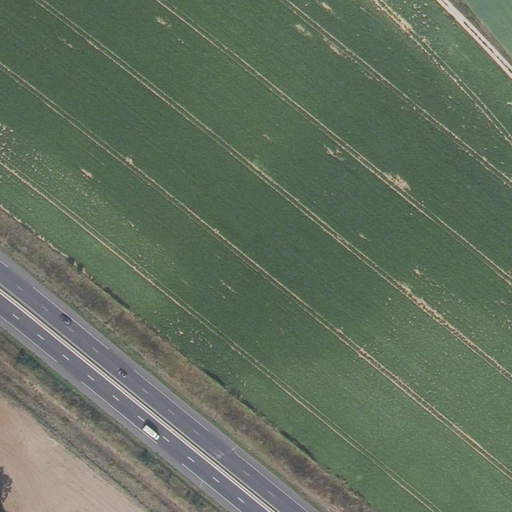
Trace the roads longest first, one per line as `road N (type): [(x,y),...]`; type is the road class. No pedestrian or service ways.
road 1 (motorway): [(294,511),(0,272)]
road 2 (motorway): [(0,305),(255,511)]
